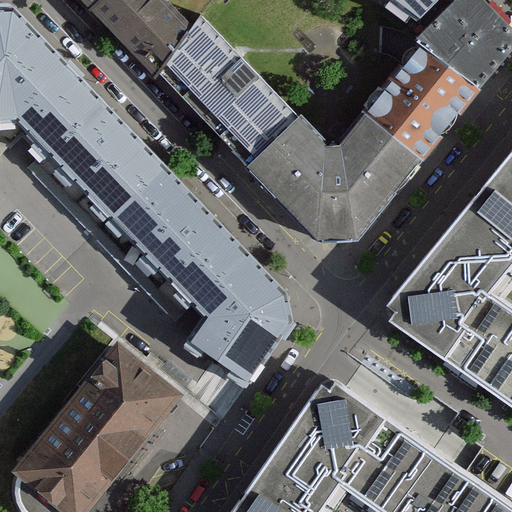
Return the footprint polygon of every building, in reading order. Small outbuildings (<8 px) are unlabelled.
[(199,25),(174,0),(106,0),(103,4),(161,62),(199,25)] [(422,0),(434,10),(442,0),(422,0)] [(511,45),(511,21),(484,0),(469,0),(444,32),(493,70),(511,45)] [(12,4),(0,4),(0,114),(18,113),(113,210),(164,160),(12,4)] [(303,111),(214,24),(177,60),(266,148),(303,111)] [(487,80),(440,42),(390,105),(437,143),(487,80)] [(348,152),(307,116),(270,157),(358,234),(428,154),(382,113),(348,152)] [(287,286),(164,160),(113,210),(207,310),(190,334),(251,378),(295,316),(287,286)] [(504,291),(511,280),(511,169),(445,249),(504,291)] [(458,358),(504,291),(445,249),(392,312),(458,358)] [(511,394),(511,296),(504,291),(458,358),(511,394)] [(117,336),(11,466),(67,511),(84,511),(184,390),(117,336)] [(350,479),(391,421),(337,383),(331,392),(323,386),(288,435),(350,479)] [(397,511),(429,511),(460,470),(391,421),(350,479),(397,511)] [(327,511),(350,479),(288,435),(231,511),(327,511)] [(511,511),(511,506),(460,470),(429,511),(511,511)]
